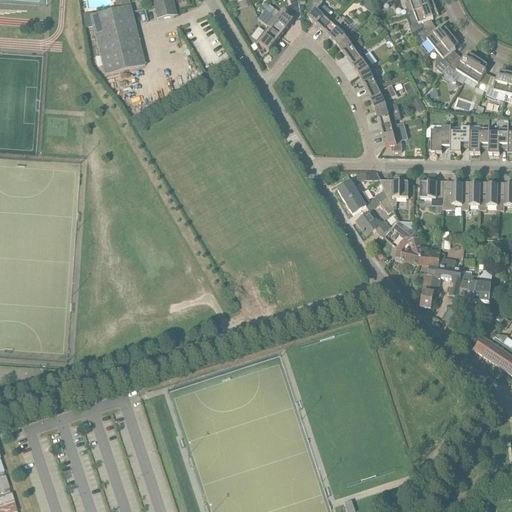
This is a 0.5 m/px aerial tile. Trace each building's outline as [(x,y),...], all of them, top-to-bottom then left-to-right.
[(114,0),(116,11),(130,8),(128,0),(114,0)] [(150,0),(156,22),(174,18),(169,0),(150,0)] [(323,34),(334,21),(321,9),(323,1),(319,0),(313,0),(310,14),(312,16),(309,21),(323,34)] [(414,14),(434,7),(431,0),(405,0),(406,3),(407,5),(405,6),(409,16),(414,14)] [(241,9),(247,7),(244,1),(238,4),(241,9)] [(331,16),(335,13),(327,4),(323,7),(331,16)] [(130,8),(116,11),(92,17),(89,18),(92,29),(104,78),(105,78),(145,68),(130,7),(130,8)] [(420,36),(434,28),(431,22),(433,21),(432,19),(438,16),(434,7),(414,14),(418,26),(415,28),(420,36)] [(258,21),(267,28),(281,39),(293,23),(288,20),(290,18),(285,9),(280,12),(274,19),(264,12),(258,21)] [(91,14),(82,16),(84,30),(92,29),(89,18),(92,17),(91,14)] [(338,17),(334,21),(323,34),(336,47),(337,47),(349,36),(354,32),(348,27),(350,25),(342,17),(340,19),(338,17)] [(281,39),(267,28),(255,45),(259,53),(265,50),(269,54),(281,39)] [(427,42),(435,51),(452,38),(445,30),(441,33),(439,31),(437,33),(434,28),(420,36),(416,38),(419,44),(423,42),(424,43),(427,42)] [(348,62),(361,52),(349,36),(337,47),(348,62)] [(447,69),(458,57),(453,53),(455,52),(454,49),(458,46),(452,38),(435,51),(443,61),(440,64),(447,69)] [(359,78),(374,69),(361,52),(348,62),(359,77),(358,78),(359,78)] [(456,73),(467,80),(478,61),(470,56),(466,61),(464,59),(463,62),(458,57),(447,69),(454,76),(456,73)] [(476,90),(484,93),(491,78),(485,75),(486,73),(484,72),(487,67),(478,61),(467,80),(477,87),(476,90)] [(367,95),(382,88),(374,69),(359,78),(367,95)] [(494,93),(506,96),(511,75),(501,73),(500,79),(497,78),(496,80),(491,78),(484,93),(492,97),(494,93)] [(383,90),(382,88),(367,95),(375,112),(391,106),(388,101),(395,97),(390,87),(383,90)] [(375,112),(380,130),(396,126),(395,122),(399,121),(395,105),(391,106),(375,112)] [(402,148),(396,126),(380,130),(385,149),(390,148),(392,154),(402,154),(402,148)] [(441,149),(450,149),(451,133),(451,129),(450,129),(441,129),(441,133),(431,133),(431,142),(428,142),(428,152),(430,152),(430,155),(441,155),(441,149)] [(461,149),(469,149),(470,134),(470,129),(469,129),(461,129),(460,134),(451,133),(450,149),(450,155),(461,156),(461,149)] [(480,150),(488,150),(489,134),(489,130),(480,130),(480,134),(470,134),(469,149),(469,156),(480,156),(480,150)] [(499,150),(507,150),(508,135),(508,130),(499,130),(499,134),(489,134),(488,150),(488,156),(499,156),(499,150)] [(345,204),(359,196),(351,183),(337,192),(345,204)] [(384,192),(387,198),(392,209),(396,207),(397,200),(408,201),(408,185),(387,184),(382,186),(384,192)] [(442,212),(444,212),(445,192),(436,191),(436,185),(420,185),(420,201),(432,201),(431,208),(436,208),(436,215),(442,215),(442,212)] [(455,207),(462,207),(463,196),(463,186),(451,186),(451,192),(445,192),(444,212),(455,212),(455,207)] [(469,207),(479,208),(480,197),(480,186),(469,186),(469,197),(463,196),(462,207),(462,213),(469,213),(469,207)] [(487,208),(497,208),(498,197),(498,187),(486,187),(486,197),(480,197),(479,208),(479,213),(486,213),(487,208)] [(504,208),(511,208),(511,187),(504,187),(504,197),(498,197),(497,208),(497,213),(504,214),(504,208)] [(374,200),(371,202),(376,208),(380,205),(387,198),(384,192),(374,200)] [(353,217),(365,209),(364,207),(369,203),(363,193),(359,196),(345,204),(353,217)] [(387,198),(380,205),(388,216),(394,212),(392,209),(387,198)] [(380,238),(391,230),(384,222),(380,225),(370,212),(369,213),(355,224),(362,233),(362,234),(363,235),(364,235),(367,239),(376,232),(380,238)] [(420,266),(422,254),(418,240),(416,234),(399,223),(392,229),(404,239),(397,248),(395,259),(411,265),(420,266)] [(431,312),(434,295),(429,295),(433,279),(437,280),(439,270),(440,260),(440,256),(422,254),(420,266),(429,267),(428,277),(426,277),(420,310),(431,312)] [(429,295),(434,295),(435,296),(440,290),(442,280),(453,282),(448,301),(457,304),(459,294),(461,284),(462,284),(463,274),(462,273),(462,270),(455,270),(456,262),(440,260),(439,270),(437,280),(433,279),(429,295)] [(491,284),(493,273),(483,273),(479,272),(478,278),(477,287),(476,286),(474,305),(490,306),(490,300),(504,301),(505,290),(491,288),(487,287),(488,283),(491,284)] [(460,295),(469,296),(472,278),(472,274),(463,274),(462,284),(460,295)] [(468,304),(474,305),(476,286),(477,287),(478,278),(472,278),(469,296),(468,304)] [(441,322),(448,325),(454,313),(447,310),(441,322)] [(502,328),(506,321),(503,319),(498,326),(502,328)] [(506,321),(502,328),(505,331),(510,324),(506,321)] [(483,358),(495,340),(497,337),(501,331),(497,329),(487,342),(483,339),(474,352),(483,358)] [(483,358),(490,363),(503,345),(495,340),(483,358)] [(490,363),(498,369),(510,350),(503,345),(490,363)] [(498,369),(506,374),(511,364),(511,351),(510,350),(498,369)] [(16,511),(0,462),(0,497),(1,499),(0,499),(0,511),(16,511)] [(345,505),(347,511),(355,511),(352,502),(345,505)]
